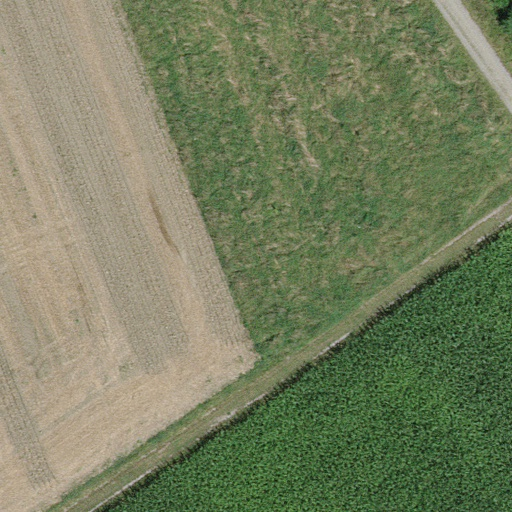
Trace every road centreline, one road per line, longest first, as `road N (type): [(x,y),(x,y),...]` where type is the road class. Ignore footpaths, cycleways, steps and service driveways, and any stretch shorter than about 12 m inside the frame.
road 1 (track): [(76,511),(511,203)]
road 2 (track): [(440,0),(511,101)]
